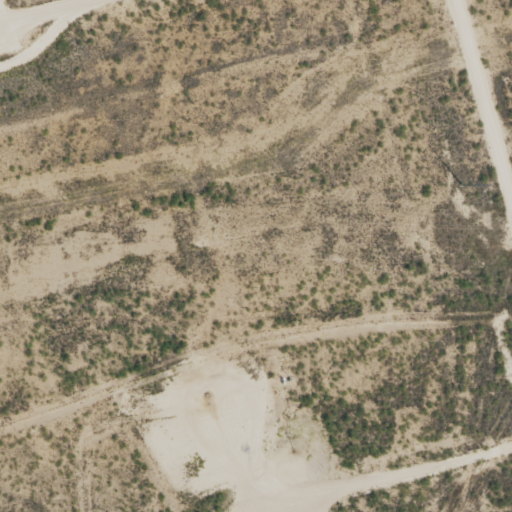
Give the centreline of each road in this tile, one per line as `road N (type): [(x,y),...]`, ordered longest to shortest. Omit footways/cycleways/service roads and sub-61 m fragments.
road 1 (track): [(511,329),(423,0)]
road 2 (track): [(259,511),(511,437)]
